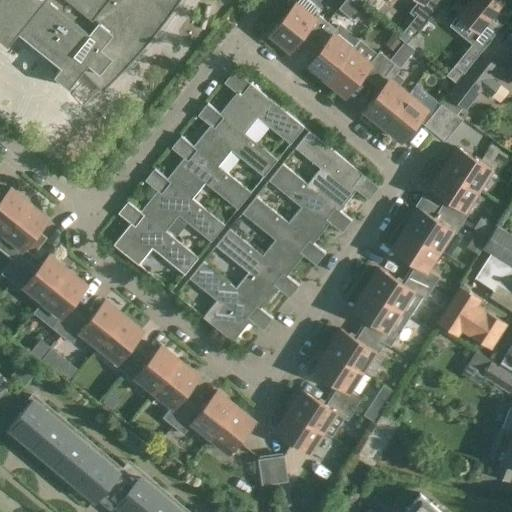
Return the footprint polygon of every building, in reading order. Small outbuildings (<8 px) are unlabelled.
[(0,0),(0,39),(1,40),(7,45),(18,32),(61,67),(53,76),(68,87),(71,84),(82,70),(95,84),(101,90),(101,91),(102,92),(113,81),(124,69),(135,57),(146,45),(156,33),(172,11),(179,0),(0,0)] [(316,12),(318,11),(304,0),(297,0),(270,33),(290,49),(301,35),(310,43),(327,21),(316,12)] [(344,0),(338,8),(352,19),(362,7),(360,6),(353,0),(344,0)] [(407,44),(416,32),(441,0),(421,0),(413,11),(416,15),(399,37),(407,44)] [(446,75),(455,83),(494,33),(498,28),(487,19),(502,0),(457,0),(452,7),(460,13),(459,14),(460,15),(451,25),(469,40),(468,40),(472,43),(446,75)] [(494,33),(455,83),(446,95),(448,96),(443,104),(457,114),(462,107),(466,110),(482,90),(491,97),(501,84),(492,78),(499,69),(479,53),(499,27),(511,11),(498,28),(494,33)] [(335,28),(327,21),(310,43),(319,50),(308,64),(327,79),(360,39),(339,23),(335,28)] [(422,36),(416,32),(407,44),(419,53),(423,47),(422,36)] [(393,35),(386,43),(394,50),(400,42),(393,35)] [(360,39),(327,79),(346,94),(363,72),(373,80),(389,59),(395,53),(394,52),(389,59),(379,51),(377,53),(360,39)] [(400,68),(389,59),(373,80),(382,87),(364,109),(383,124),(408,94),(398,86),(403,80),(395,73),(400,68)] [(207,103),(277,160),(277,159),(244,133),(257,117),(290,144),(304,127),(250,83),(240,95),(236,92),(220,113),(207,103)] [(426,109),(408,94),(383,124),(401,139),(426,109)] [(277,160),(207,103),(206,104),(223,117),(214,128),(210,125),(193,145),(181,135),(180,136),(250,193),(251,192),(218,165),(231,150),(264,176),(277,160)] [(434,133),(452,112),(440,104),(424,124),(434,133)] [(463,119),(452,112),(434,133),(444,141),(463,119)] [(295,147),(320,168),(307,184),(339,210),(356,189),(352,186),(362,174),(308,131),(295,147)] [(250,193),(180,136),(196,150),(187,160),(184,157),(167,178),(154,168),(154,169),(224,225),(192,198),(204,182),(237,209),(250,193)] [(457,147),(444,168),(477,189),(490,168),(457,147)] [(255,196),(325,253),(313,243),(330,222),(326,219),(335,208),(351,221),(281,164),(268,180),(301,207),(288,222),(255,196)] [(446,197),(440,207),(462,222),(470,211),(465,208),(477,189),(444,168),(431,188),(446,197)] [(224,225),(154,169),(170,182),(161,193),(157,190),(140,211),(128,201),(127,201),(197,258),(198,257),(165,231),(166,229),(176,238),(187,225),(177,216),(178,215),(211,242),(224,225)] [(0,229),(4,233),(29,203),(10,188),(0,199),(0,229)] [(229,229),(228,229),(298,286),(299,285),(286,275),(303,255),(299,252),(308,241),(324,254),(325,253),(255,196),(242,213),(275,239),(262,255),(229,229)] [(184,274),(197,258),(127,201),(127,202),(143,215),(134,226),(131,223),(113,244),(138,264),(151,248),(184,274)] [(0,238),(0,248),(12,259),(17,253),(21,247),(23,248),(47,218),(29,203),(4,233),(0,238)] [(462,222),(440,207),(433,217),(418,208),(405,228),(450,257),(463,235),(456,231),(462,222)] [(511,235),(497,226),(484,247),(491,252),(475,277),(493,290),(489,297),(511,311),(511,235)] [(416,263),(409,273),(432,288),(439,277),(426,268),(438,249),(449,257),(450,257),(405,228),(392,248),(416,263)] [(202,261),(202,262),(272,318),(260,308),(277,287),(273,284),(282,273),(298,286),(228,229),(215,245),(248,272),(235,288),(202,261)] [(472,238),(466,247),(478,254),(488,238),(477,230),(476,232),(472,238)] [(32,256),(23,248),(21,247),(17,253),(12,259),(1,273),(11,282),(28,261),(32,256)] [(25,286),(43,300),(67,270),(48,255),(37,268),(28,261),(11,282),(22,290),(25,286)] [(271,319),(272,318),(202,262),(189,278),(222,304),(208,321),(232,341),(250,320),(246,317),(255,306),(271,319)] [(366,288),(399,310),(412,291),(425,299),(432,288),(409,273),(403,283),(379,268),(366,288)] [(50,327),(61,335),(77,314),(68,307),(86,285),(67,270),(43,300),(61,314),(50,327)] [(479,299),(461,287),(438,322),(457,334),(460,328),(490,347),(504,323),(475,305),(479,299)] [(399,310),(366,288),(353,309),(368,318),(362,328),(384,343),(392,332),(387,329),(399,310)] [(98,345),(123,315),(104,300),(87,322),(77,314),(61,335),(71,343),(81,331),(98,345)] [(112,364),(123,372),(140,352),(130,344),(142,330),(123,315),(98,345),(116,360),(112,364)] [(511,327),(503,341),(510,346),(506,353),(511,356),(511,327)] [(384,343),(362,328),(356,339),(341,329),(328,349),(360,370),(373,351),(377,354),(384,343)] [(137,376),(154,391),(179,360),(160,345),(149,359),(140,352),(123,372),(133,381),(137,376)] [(51,347),(41,360),(50,368),(61,355),(51,347)] [(360,370),(328,349),(315,369),(338,384),(332,395),(354,409),(361,398),(348,389),(360,370)] [(511,388),(511,376),(475,352),(467,364),(482,374),(510,391),(511,388)] [(179,360),(154,391),(172,405),(162,417),(172,426),(189,405),(180,397),(198,376),(179,360)] [(0,412),(13,398),(4,389),(7,386),(0,379),(0,412)] [(383,384),(363,415),(375,422),(394,391),(383,384)] [(347,420),(354,409),(332,395),(325,405),(302,389),(289,410),(321,431),(334,412),(347,420)] [(109,391),(102,401),(111,409),(119,399),(109,391)] [(189,405),(172,426),(183,434),(193,422),(210,436),(235,406),(216,391),(198,412),(189,405)] [(121,469),(34,396),(9,427),(95,500),(98,496),(112,508),(116,504),(125,511),(188,511),(142,473),(128,461),(121,469)] [(253,421),(235,406),(210,436),(229,451),(253,421)] [(511,407),(510,406),(501,429),(511,433),(511,407)] [(321,431),(289,410),(276,430),(308,451),(321,431)] [(399,425),(381,414),(354,457),(369,466),(373,467),(399,425)] [(511,433),(501,429),(498,428),(487,456),(501,463),(495,477),(508,481),(511,470),(511,433)] [(129,430),(120,441),(138,456),(146,447),(147,446),(129,430)] [(284,455),(270,457),(274,483),(287,481),(284,455)] [(261,485),(274,483),(270,457),(257,459),(261,485)] [(355,463),(349,473),(363,482),(370,470),(365,466),(364,469),(355,463)] [(441,511),(430,502),(421,492),(402,511),(441,511)]
